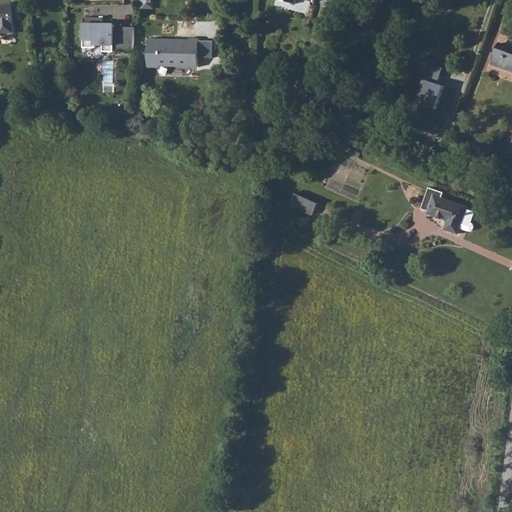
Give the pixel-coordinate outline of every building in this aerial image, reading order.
[(11,1),(0,2),(0,31),(0,33),(15,31),(11,1)] [(114,52),(135,51),(134,25),(115,26),(115,21),(80,22),(81,40),(93,40),(93,46),(114,46),(114,52)] [(193,37),(152,36),(151,65),(162,65),(162,63),(202,65),(203,36),(193,36),(193,37)] [(511,68),(511,45),(506,43),(498,63),(511,68)] [(438,72),(420,67),(417,76),(422,78),(415,100),(435,106),(442,83),(435,81),(438,72)] [(452,191),(438,184),(430,201),(434,203),(432,208),(452,217),(449,226),(462,233),(465,227),(473,231),(477,230),(479,227),(477,221),(481,211),(473,208),(474,205),(451,194),(452,191)] [(314,215),(320,203),(296,192),(291,204),(314,215)]
